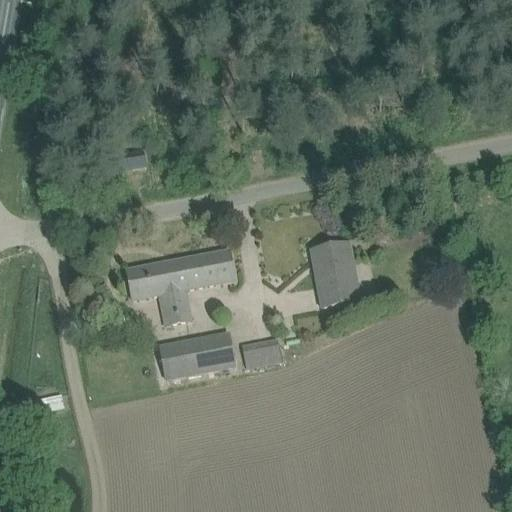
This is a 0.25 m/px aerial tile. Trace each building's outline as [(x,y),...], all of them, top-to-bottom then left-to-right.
[(118,159),(120,174),(146,169),(144,154),(118,159)] [(311,252),(314,272),(322,310),(361,303),(350,244),(311,252)] [(133,304),(152,301),(161,299),(166,329),(192,324),(187,294),(236,284),(230,252),(127,273),(133,304)] [(180,344),(187,380),(236,370),(229,334),(180,344)] [(245,358),(248,372),(284,365),(282,352),(245,358)] [(44,401),(33,403),(36,417),(46,414),(44,401)]
